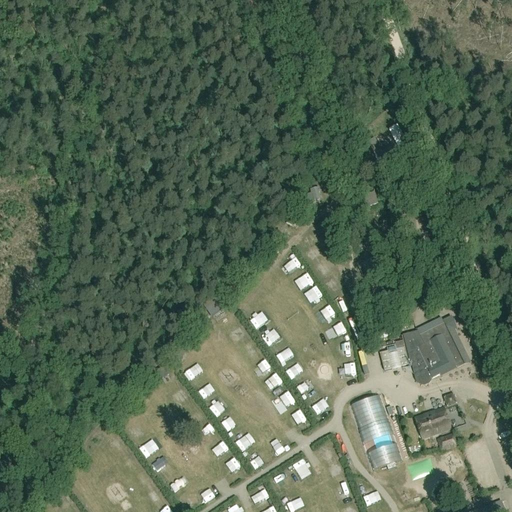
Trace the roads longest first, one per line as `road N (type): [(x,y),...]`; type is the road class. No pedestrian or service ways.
road 1 (track): [(511,382),(381,0)]
road 2 (track): [(0,495),(64,168)]
road 3 (track): [(371,351),(338,216),(318,214),(285,251)]
